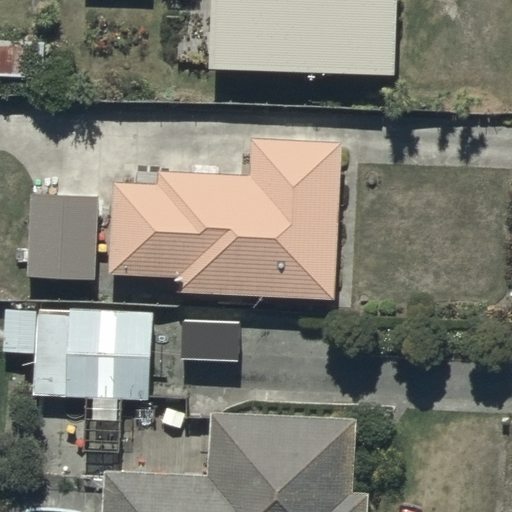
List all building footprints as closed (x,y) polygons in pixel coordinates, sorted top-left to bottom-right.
[(402,0),(221,0),(220,62),(400,67),(402,0)] [(165,180),(118,180),(117,268),(184,269),(184,292),(346,295),(348,134),(257,133),(257,172),(166,170),(165,180)] [(103,193),(32,190),(29,274),(100,276),(103,193)] [(160,308),(72,306),(72,310),(10,309),(9,352),(39,353),(38,395),(158,397),(160,308)] [(212,474),(110,472),(109,511),(373,511),(374,489),(360,489),(362,414),(213,407),(212,474)]
